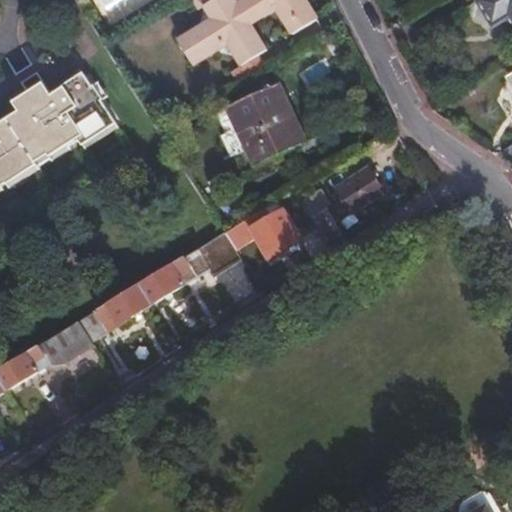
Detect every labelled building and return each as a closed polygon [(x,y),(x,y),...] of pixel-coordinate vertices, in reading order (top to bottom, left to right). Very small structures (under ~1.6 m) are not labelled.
[(190,0),(199,14),(205,10),(209,31),(198,38),(214,64),(222,59),(239,64),(242,69),(231,75),(239,88),(268,70),(261,57),(253,44),(262,39),(254,26),(280,10),(288,23),(296,18),(303,31),(319,21),(312,8),(307,0),(259,0),(236,15),(226,0),(190,0)] [(238,0),(226,0),(236,15),(259,0),(249,0),(242,5),(238,0)] [(511,0),(481,0),(496,26),(511,17),(511,19),(511,0)] [(296,18),(288,23),(296,35),(303,31),(296,18)] [(203,70),(214,64),(198,38),(187,44),(203,70)] [(253,44),(261,57),(269,52),(262,39),(253,44)] [(0,186),(36,164),(31,157),(44,149),(48,156),(77,137),(82,145),(118,122),(87,74),(51,96),(44,85),(15,104),(20,112),(0,123),(0,186)] [(279,86),(229,110),(239,131),(258,169),(308,144),(279,86)] [(239,131),(229,110),(217,116),(227,136),(239,131)] [(339,188),(353,211),(385,191),(371,168),(339,188)] [(327,245),(341,237),(326,208),(332,205),(323,190),(302,203),(311,217),(327,245)] [(251,220),(225,236),(233,248),(253,235),(270,262),(299,244),(280,214),(257,229),(251,220)] [(225,236),(142,287),(154,306),(211,271),(215,278),(242,261),(233,248),(225,236)] [(142,287),(82,324),(88,334),(116,317),(122,325),(154,306),(142,287)] [(82,324),(10,367),(0,373),(0,379),(9,394),(52,368),(67,366),(97,348),(88,334),(82,324)] [(0,400),(9,394),(0,379),(0,400)]
